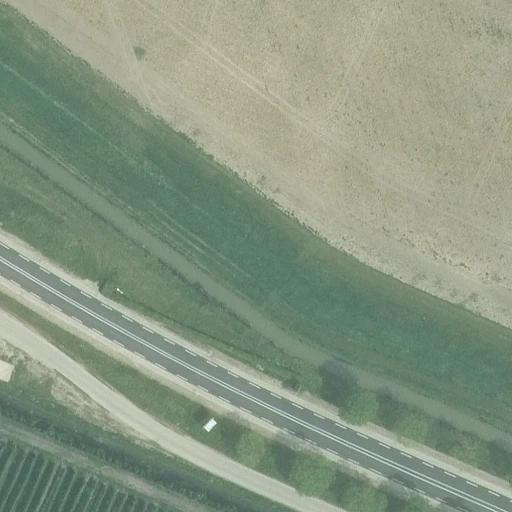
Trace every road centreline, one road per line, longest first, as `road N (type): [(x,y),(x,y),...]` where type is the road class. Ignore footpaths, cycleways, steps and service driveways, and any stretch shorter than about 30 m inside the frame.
road 1 (primary): [(0,259),(258,405),(498,511)]
road 2 (unclassified): [(332,511),(183,445),(0,317)]
